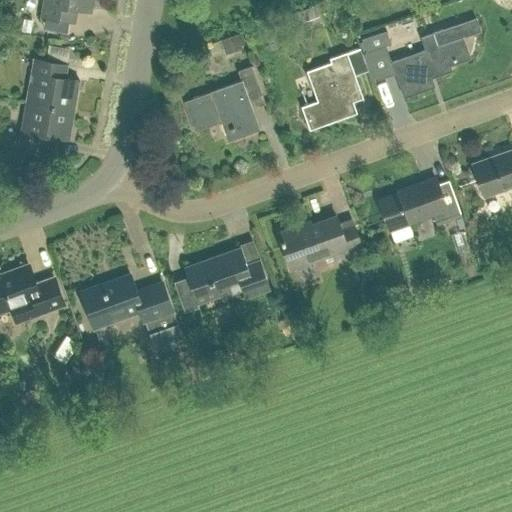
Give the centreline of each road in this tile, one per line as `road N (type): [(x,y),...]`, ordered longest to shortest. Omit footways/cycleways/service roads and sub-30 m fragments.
road 1 (residential): [(102,182),(172,210),(207,209),(511,97)]
road 2 (residential): [(102,182),(118,160),(147,0)]
